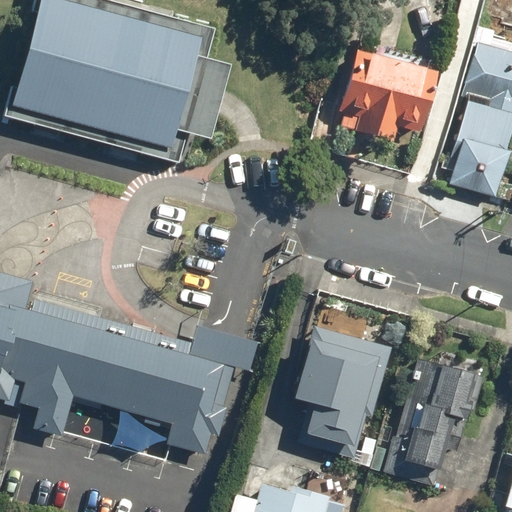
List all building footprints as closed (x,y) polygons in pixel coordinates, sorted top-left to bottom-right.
[(236,41),(92,0),(36,0),(3,118),(197,174),(236,41)] [(448,157),(455,159),(448,184),(495,196),(507,152),(503,151),(511,118),(511,53),(449,37),(434,91),(463,99),(448,157)] [(435,73),(353,51),(337,111),(342,112),(338,127),(393,142),(397,127),(418,133),(435,73)] [(0,385),(3,376),(46,387),(35,427),(62,434),(72,396),(175,422),(169,442),(213,454),(225,408),(223,407),(233,367),(141,343),(23,313),(31,281),(0,273),(0,385)] [(392,347),(310,325),(290,398),(313,404),(302,442),(354,456),(365,414),(373,416),(392,347)] [(479,376),(419,359),(398,437),(392,435),(382,470),(429,482),(433,467),(441,469),(450,436),(462,439),(479,376)] [(292,492),(262,484),(254,511),(341,511),(344,505),(329,501),(331,497),(293,487),(292,492)]
